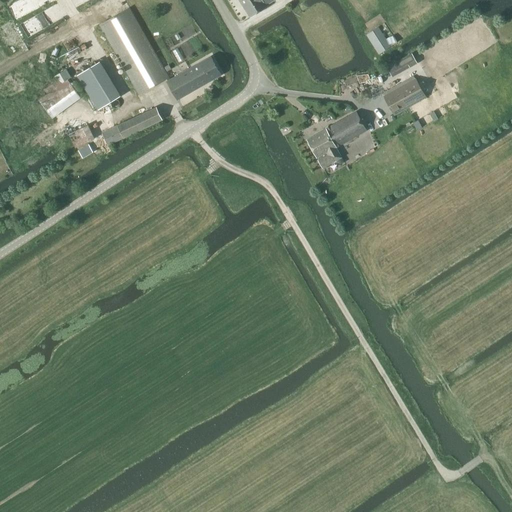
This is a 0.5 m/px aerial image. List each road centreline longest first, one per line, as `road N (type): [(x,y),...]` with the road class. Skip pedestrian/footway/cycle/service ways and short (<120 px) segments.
road 1 (track): [(191,131),(225,165),(269,185),(439,469),(449,475),(480,457)]
road 2 (unclassified): [(0,255),(251,89),(251,59),(217,0)]
